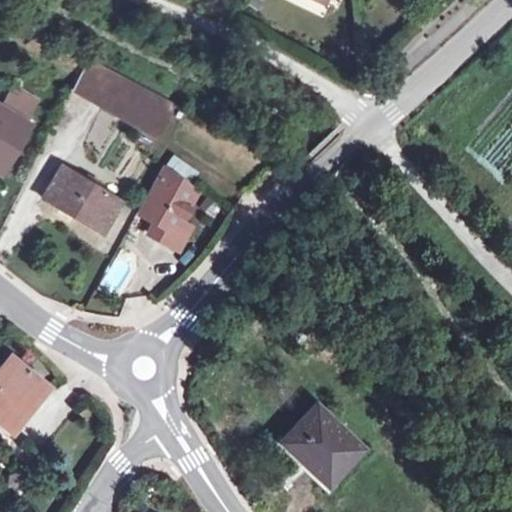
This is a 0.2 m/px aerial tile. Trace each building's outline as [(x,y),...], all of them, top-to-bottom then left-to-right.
[(85,65),(72,88),(154,136),(167,114),(85,65)] [(12,89),(0,109),(0,111),(24,126),(38,103),(12,89)] [(0,111),(0,169),(24,126),(0,111)] [(180,222),(198,191),(165,167),(138,215),(157,226),(173,234),(180,222)] [(62,168),(44,199),(102,234),(120,203),(62,168)] [(194,230),(180,222),(173,234),(157,226),(152,236),(182,253),(194,230)] [(99,285),(117,294),(134,258),(116,250),(99,285)] [(11,356),(0,369),(0,424),(5,428),(12,421),(17,425),(48,387),(11,356)] [(316,407),(281,442),(298,459),(302,455),(330,482),(361,449),(316,407)] [(10,433),(17,425),(12,421),(5,428),(10,433)] [(327,486),(330,482),(302,455),(298,459),(327,486)]
